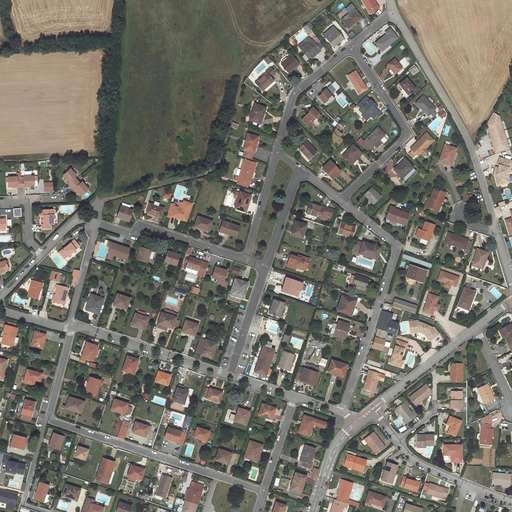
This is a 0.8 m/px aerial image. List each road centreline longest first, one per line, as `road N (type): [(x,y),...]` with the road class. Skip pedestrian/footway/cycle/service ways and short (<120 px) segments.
road 1 (residential): [(262,492),(51,421),(71,328)]
road 2 (residential): [(511,282),(470,147),(394,12)]
road 3 (residential): [(342,413),(395,245),(340,201)]
road 4 (residential): [(340,201),(407,135),(352,45)]
road 5 (residential): [(229,376),(71,328)]
road 6 (residential): [(245,260),(140,226),(131,234),(96,223)]
road 7 (residential): [(276,150),(293,94),(352,45)]
road 8 (unclassified): [(373,409),(476,328)]
